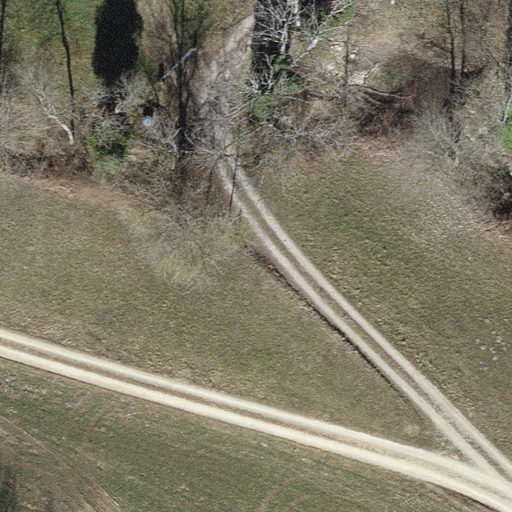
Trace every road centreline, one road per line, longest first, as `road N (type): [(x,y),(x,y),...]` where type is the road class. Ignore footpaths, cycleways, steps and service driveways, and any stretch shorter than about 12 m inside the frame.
road 1 (track): [(511,475),(257,200),(221,122),(231,52),(281,0)]
road 2 (track): [(511,490),(0,334)]
road 3 (track): [(221,122),(172,45),(160,0)]
